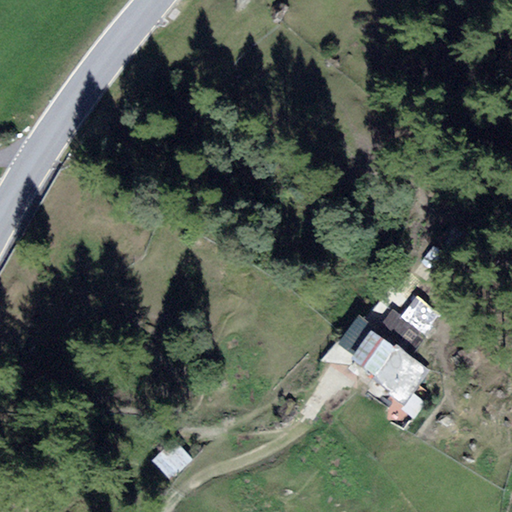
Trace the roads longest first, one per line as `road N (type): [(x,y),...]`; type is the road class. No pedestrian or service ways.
road 1 (unclassified): [(157,0),(36,156),(0,219)]
road 2 (track): [(169,511),(196,477),(295,432),(339,375)]
